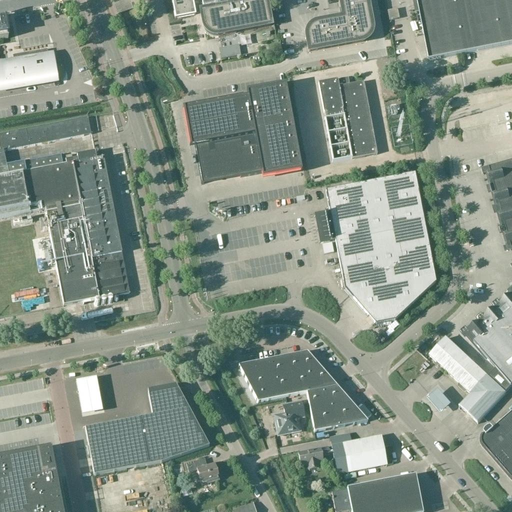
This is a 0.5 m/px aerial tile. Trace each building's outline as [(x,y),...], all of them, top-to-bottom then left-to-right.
[(171,0),(174,12),(175,19),(195,15),(192,0),(201,0),(203,6),(211,4),(212,10),(201,12),(203,25),(204,29),(206,31),(209,34),(212,35),(215,36),(219,36),(271,26),(265,0),(243,4),(242,0),(171,0)] [(339,0),(343,19),(317,24),(308,29),(306,39),(309,53),(361,43),(369,38),(372,28),(372,27),(366,0),(339,0)] [(511,0),(417,0),(429,62),(511,45),(511,0)] [(0,41),(8,40),(4,19),(0,20),(0,41)] [(30,85),(52,81),(47,51),(12,57),(13,64),(0,66),(0,90),(7,89),(7,91),(11,90),(11,89),(26,86),(26,88),(31,87),(30,85)] [(351,161),(377,156),(363,84),(349,86),(348,79),(318,85),(333,164),(351,160),(351,161)] [(242,100),(188,110),(195,148),(202,186),(203,185),(203,182),(239,175),(240,179),(261,175),(300,168),(286,92),(247,99),(242,100)] [(0,153),(3,153),(29,148),(64,141),(91,135),(87,119),(64,124),(25,132),(0,136),(0,153)] [(64,308),(98,301),(130,295),(103,159),(102,159),(101,152),(77,157),(77,159),(65,162),(66,167),(8,178),(0,179),(0,219),(32,214),(45,211),(64,308)] [(511,162),(490,169),(489,167),(481,169),(483,175),(485,174),(489,187),(486,187),(489,195),(491,195),(494,207),(492,207),(494,216),(497,215),(500,227),(498,228),(500,236),(502,235),(506,247),(503,248),(505,254),(511,251),(511,162)] [(436,285),(432,264),(415,174),(325,192),(329,214),(314,217),(320,244),(335,241),(342,282),(344,290),(375,326),(395,322),(436,285)] [(486,362),(488,361),(496,369),(511,388),(511,386),(511,261),(511,262),(511,265),(510,266),(511,271),(511,287),(507,292),(508,294),(499,302),(497,300),(491,305),(492,307),(483,315),(481,313),(475,319),(476,321),(467,329),(465,327),(459,333),(465,340),(466,339),(486,362)] [(478,424),(506,394),(511,388),(496,369),(488,378),(447,340),(444,343),(441,345),(439,345),(435,350),(435,351),(433,354),(430,358),(437,364),(437,366),(438,368),(441,367),(471,396),(460,407),(478,424)] [(257,405),(306,395),(314,434),(367,424),(307,354),(238,368),(257,405)] [(95,382),(76,385),(81,417),(101,413),(95,382)] [(94,477),(161,465),(209,448),(178,390),(148,396),(152,417),(85,430),(94,477)] [(451,408),(438,393),(427,401),(441,417),(451,408)] [(297,420),(304,419),(301,403),(282,407),(284,416),(274,418),(275,420),(278,437),(300,433),(297,420)] [(483,445),(484,447),(511,479),(511,413),(492,431),(491,429),(486,430),(484,434),(485,435),(483,437),(482,439),(482,441),(482,443),(483,445)] [(383,450),(381,438),(331,448),(337,478),(387,468),(387,467),(393,466),(390,449),(383,450)] [(322,458),(330,456),(328,449),(320,451),(320,450),(298,455),(301,468),(308,466),(309,471),(318,470),(317,465),(323,464),(322,458)] [(40,453),(0,460),(0,511),(62,511),(56,478),(51,454),(40,456),(40,453)] [(203,469),(201,462),(186,466),(189,475),(197,472),(202,487),(220,482),(215,465),(203,469)] [(421,511),(415,477),(346,490),(347,492),(331,495),(332,500),(331,500),(332,502),(334,511),(421,511)]
